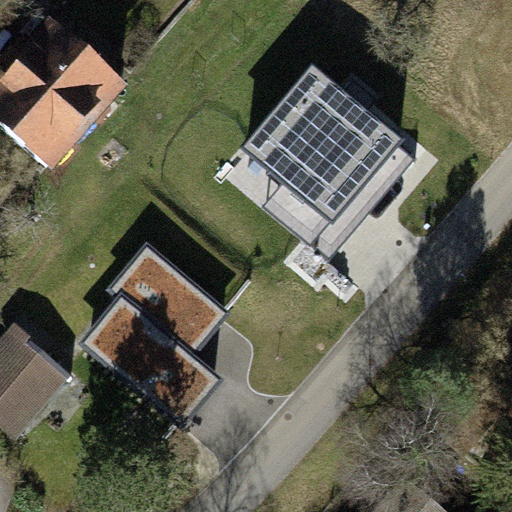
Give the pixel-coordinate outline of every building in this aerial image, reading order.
[(123,89),(58,32),(0,97),(0,123),(51,169),(123,89)] [(315,64),(244,147),(335,221),(315,244),(334,260),(419,161),(401,148),(408,139),(315,64)] [(152,250),(115,293),(125,302),(85,349),(184,433),(224,386),(196,362),(232,318),(152,250)] [(49,323),(36,312),(0,355),(0,420),(20,438),(68,381),(28,348),(49,323)] [(435,431),(467,457),(511,402),(480,376),(435,431)] [(435,511),(409,489),(390,511),(435,511)]
